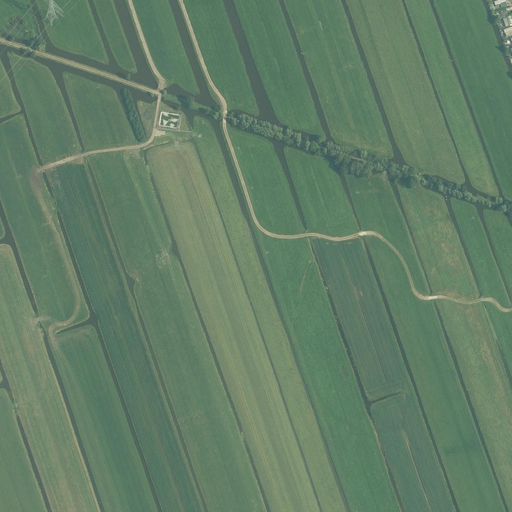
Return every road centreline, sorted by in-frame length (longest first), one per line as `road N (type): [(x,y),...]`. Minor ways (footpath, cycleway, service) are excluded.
road 1 (track): [(511,210),(0,40)]
road 2 (track): [(33,172),(144,145),(153,136),(162,81),(128,0)]
